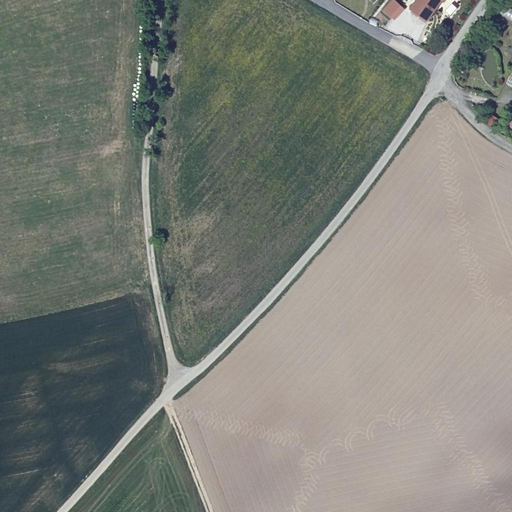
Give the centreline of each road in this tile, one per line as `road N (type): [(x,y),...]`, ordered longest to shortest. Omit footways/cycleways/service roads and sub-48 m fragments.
road 1 (unclassified): [(63,511),(139,424),(223,348),(369,181),(442,75)]
road 2 (track): [(154,0),(146,188),(154,281),(180,387)]
road 3 (residential): [(312,0),(442,75)]
